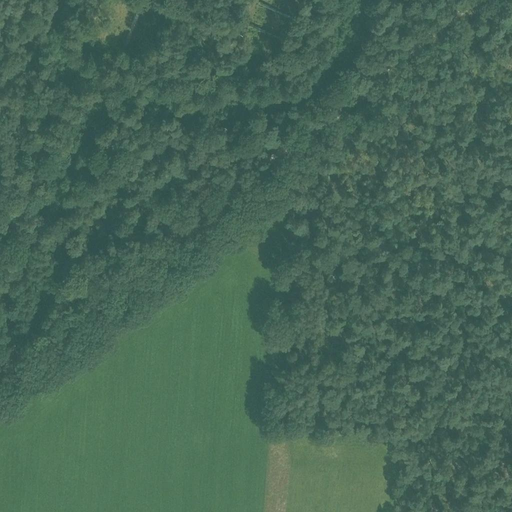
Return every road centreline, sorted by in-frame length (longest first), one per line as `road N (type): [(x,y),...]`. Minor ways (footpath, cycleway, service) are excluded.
road 1 (track): [(57,328),(402,57)]
road 2 (track): [(132,36),(3,288)]
